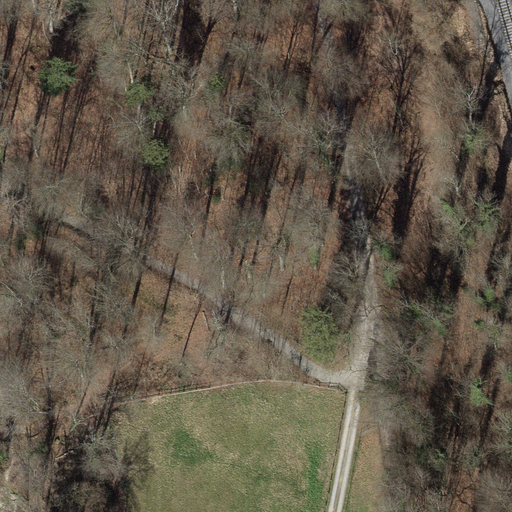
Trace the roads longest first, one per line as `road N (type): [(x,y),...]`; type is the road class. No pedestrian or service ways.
road 1 (track): [(0,170),(181,274),(318,370),(383,387)]
road 2 (track): [(383,387),(316,0)]
road 3 (track): [(358,382),(336,511)]
road 4 (track): [(383,387),(405,511)]
